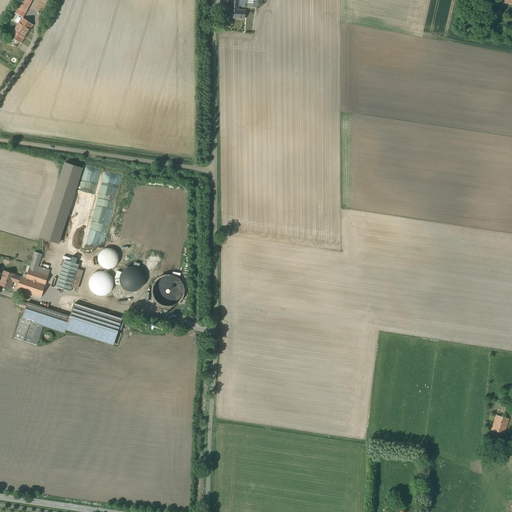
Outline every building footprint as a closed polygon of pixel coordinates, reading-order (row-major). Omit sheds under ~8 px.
[(22,0),(17,9),(25,13),(31,0),(22,0)] [(245,0),(231,0),(231,8),(230,11),(234,12),(235,7),(239,8),(239,6),(245,6),(245,0)] [(239,8),(235,7),(234,12),(230,11),(230,18),(244,19),(245,10),(239,10),(239,8)] [(228,19),(221,18),(220,26),(228,27),(228,19)] [(32,26),(22,19),(11,36),(20,42),(32,26)] [(59,243),(83,169),(64,163),(40,237),(59,243)] [(110,248),(108,248),(106,248),(105,248),(103,249),(102,250),(100,251),(99,253),(99,254),(98,256),(98,258),(98,259),(98,261),(99,263),(100,264),(101,265),(102,267),(104,267),(105,268),(107,268),(109,268),(110,268),(112,268),(114,267),(115,266),(116,265),(117,263),(118,262),(118,260),(119,259),(119,257),(118,255),(118,254),(117,252),(116,251),(114,250),(113,249),(111,248),(110,248)] [(35,251),(26,278),(28,279),(24,291),(41,297),(48,275),(37,271),(42,254),(35,251)] [(76,263),(64,260),(56,287),(71,291),(79,264),(78,264),(76,263)] [(143,277),(141,274),(138,271),(135,269),(131,269),(127,270),(124,273),(121,276),(120,279),(120,283),(122,287),(124,290),(127,292),(131,293),(135,293),(139,291),(142,289),(143,285),(144,281),(143,277)] [(15,274),(3,270),(2,276),(0,282),(0,284),(10,288),(12,280),(19,283),(21,277),(14,275),(15,274)] [(103,271),(101,271),(99,271),(97,271),(96,272),(94,273),(93,274),(91,276),(90,277),(90,279),(89,281),(89,282),(89,284),(89,286),(90,288),(91,289),(92,291),(93,292),(95,293),(96,294),(98,295),(100,295),(102,295),(104,295),(105,295),(107,294),(109,293),(110,292),(111,290),(112,289),(113,287),(114,285),(114,284),(114,282),(113,280),(113,278),(112,277),(111,275),(110,274),(108,273),(106,272),(105,271),(103,271)] [(26,278),(21,276),(19,283),(17,288),(24,291),(28,279),(26,278)] [(173,306),(177,303),(180,299),(182,295),(182,290),(180,285),(177,281),(173,279),(169,278),(164,278),(160,280),(156,283),(154,287),(153,291),(153,296),(155,300),(158,304),(163,306),(168,307),(173,306)] [(35,305),(28,302),(27,303),(21,301),(20,306),(26,308),(24,316),(22,315),(14,338),(37,345),(44,325),(30,320),(35,305)] [(122,319),(74,304),(70,316),(66,329),(113,344),(122,319)] [(70,316),(35,305),(30,320),(44,325),(60,330),(65,332),(66,329),(70,316)] [(50,331),(48,331),(47,331),(46,332),(45,332),(44,333),(44,334),(43,335),(43,336),(43,338),(43,339),(44,340),(45,341),(47,342),(48,342),(49,342),(50,342),(51,342),(52,341),(53,340),(54,340),(54,338),(54,337),(54,336),(54,335),(53,334),(53,333),(52,332),(51,332),(50,331)] [(498,414),(493,429),(504,432),(508,418),(498,414)]
